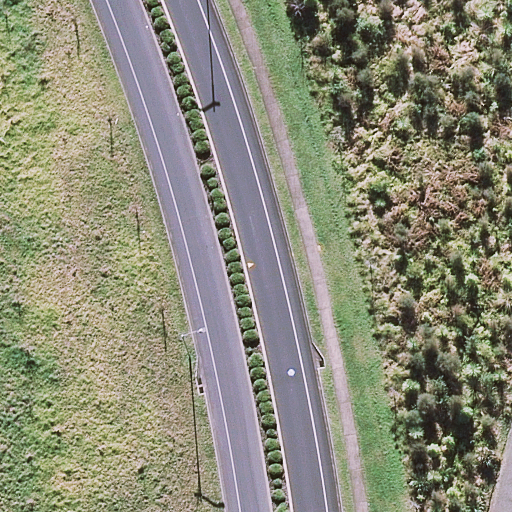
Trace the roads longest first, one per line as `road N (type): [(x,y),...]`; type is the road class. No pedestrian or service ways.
road 1 (residential): [(257,511),(204,240),(125,0)]
road 2 (residential): [(181,0),(257,229),(312,511)]
